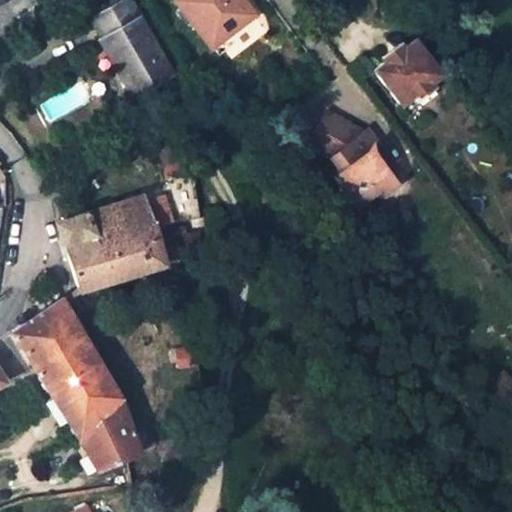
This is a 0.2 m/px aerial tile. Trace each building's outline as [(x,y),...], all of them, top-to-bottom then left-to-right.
[(99,42),(116,72),(126,67),(140,91),(170,74),(128,0),(120,5),(99,17),(92,21),(103,40),(99,42)] [(117,0),(114,0),(95,11),(99,17),(120,5),(117,0)] [(174,0),(174,1),(208,47),(209,49),(252,15),(240,0),(174,0)] [(410,118),(450,85),(411,34),(403,40),(396,46),(398,49),(390,55),(388,53),(382,57),(371,66),(410,118)] [(398,35),(378,51),(382,57),(388,53),(390,55),(398,49),(396,46),(403,40),(398,35)] [(140,91),(126,67),(116,72),(130,96),(140,91)] [(327,158),(339,173),(333,177),(354,207),(377,190),(381,195),(394,185),(373,154),(380,149),(365,126),(360,130),(324,112),(306,148),(327,158)] [(196,217),(190,174),(161,176),(164,194),(169,218),(169,221),(196,217)] [(165,234),(154,237),(151,223),(169,218),(164,194),(144,200),(142,193),(56,223),(78,291),(161,265),(160,263),(176,258),(176,257),(170,227),(167,228),(164,229),(165,234)] [(170,227),(176,257),(187,255),(201,252),(197,223),(170,227)] [(178,268),(189,266),(187,255),(176,257),(176,258),(178,268)] [(62,300),(11,333),(33,370),(83,337),(62,300)] [(33,370),(74,440),(117,397),(101,370),(83,337),(33,370)] [(92,470),(125,458),(138,453),(117,397),(74,440),(92,470)]
